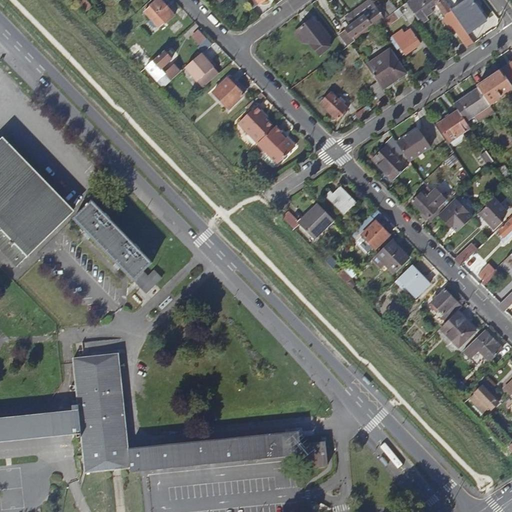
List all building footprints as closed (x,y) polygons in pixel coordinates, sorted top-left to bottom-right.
[(161,0),(151,0),(143,7),(161,27),(174,15),(161,0)] [(247,0),(254,9),(264,0),(247,0)] [(370,0),(369,0),(353,12),(359,20),(376,7),(370,0)] [(451,10),(443,0),(409,0),(407,2),(421,23),(427,19),(422,12),(435,3),(444,14),(451,10)] [(466,0),(451,11),(453,12),(460,22),(466,31),(467,33),(487,20),(473,0),(466,0)] [(348,46),(351,44),(379,23),(384,19),(376,7),(359,20),(353,12),(347,17),(353,24),(339,34),(348,46)] [(460,22),(453,12),(444,19),(451,28),(460,22)] [(379,23),(383,29),(393,22),(389,16),(384,19),(379,23)] [(312,19),(294,33),(301,42),(310,43),(320,55),(331,47),(326,40),(330,37),(319,24),(317,25),(312,19)] [(390,39),(393,43),(396,41),(405,54),(421,43),(411,30),(403,36),(400,32),(390,39)] [(468,47),(474,43),(467,33),(466,31),(460,35),(468,47)] [(393,43),(402,56),(405,54),(396,41),(393,43)] [(145,67),(153,61),(135,42),(128,49),(145,67)] [(378,82),(383,89),(406,73),(390,50),(367,66),(378,82)] [(171,58),(164,51),(153,61),(145,67),(163,86),(171,79),(181,71),(174,64),(165,73),(161,69),(171,58)] [(204,51),(186,67),(199,81),(215,67),(208,59),(210,57),(204,51)] [(511,85),(511,63),(501,70),(511,85)] [(204,87),(220,73),(215,67),(199,81),(204,87)] [(511,89),(511,85),(501,70),(477,86),(479,89),(490,104),(511,89)] [(229,109),(244,95),(228,78),(214,92),(229,109)] [(386,94),(383,89),(378,82),(371,87),(379,99),(386,94)] [(490,105),(490,104),(479,89),(455,105),(459,111),(466,121),(490,105)] [(316,105),(329,124),(342,115),(338,110),(334,104),(333,102),(332,104),(327,97),(316,105)] [(257,144),(273,128),(260,115),(262,113),(255,106),(238,123),(257,144)] [(466,121),(459,111),(438,125),(453,147),(467,138),(463,133),(470,128),(466,121)] [(273,128),(257,144),(276,164),(293,148),(293,144),(287,138),(284,139),(280,134),(281,133),(275,126),(273,128)] [(418,129),(397,143),(410,161),(431,147),(418,129)] [(0,249),(17,267),(71,214),(0,141),(0,249)] [(394,180),(408,166),(387,145),(373,159),(394,180)] [(494,162),(487,151),(481,155),(489,166),(491,164),(491,163),(494,162)] [(345,214),(356,203),(340,187),(332,194),(330,191),(326,195),(345,214)] [(431,221),(439,214),(447,206),(432,192),(427,187),(412,201),(423,213),(421,215),(426,220),(428,218),(431,221)] [(447,206),(450,204),(435,189),(432,192),(447,206)] [(479,202),(484,207),(487,204),(493,198),(488,193),(479,202)] [(447,206),(439,214),(450,226),(454,223),(455,225),(453,227),(458,232),(473,217),(469,213),(455,199),(450,204),(447,206)] [(74,218),(134,280),(143,271),(152,263),(139,250),(140,249),(135,244),(134,245),(109,219),(110,218),(105,213),(104,214),(92,201),(74,218)] [(334,220),(318,204),(308,215),(309,216),(300,225),(314,239),(334,220)] [(484,207),(479,211),(481,213),(474,219),(476,221),(475,222),(479,226),(480,225),(484,229),(484,231),(488,235),(489,234),(490,235),(496,229),(493,226),(501,219),(487,204),(484,207)] [(283,217),(294,228),(299,222),(289,211),(283,217)] [(370,216),(357,229),(363,234),(376,221),(370,216)] [(511,218),(498,232),(504,238),(501,241),(504,244),(511,235),(511,230),(511,229),(511,218)] [(376,221),(363,234),(362,235),(376,249),(390,235),(376,221)] [(391,240),(377,255),(386,264),(394,272),(409,258),(391,240)] [(455,260),(461,265),(478,249),(472,244),(455,260)] [(330,255),(325,260),(347,283),(353,278),(330,255)] [(377,255),(372,260),(381,269),(386,264),(377,255)] [(484,281),(494,271),(489,265),(478,275),(484,281)] [(412,266),(399,278),(417,297),(430,285),(412,266)] [(148,277),(143,271),(134,280),(146,293),(161,278),(154,271),(148,277)] [(444,314),(457,301),(445,290),(430,305),(438,312),(440,310),(444,314)] [(499,305),(505,311),(511,303),(511,291),(501,303),(499,305)] [(447,322),(457,312),(462,307),(457,301),(444,314),(441,317),(447,322)] [(447,322),(441,328),(459,347),(476,331),(457,312),(447,322)] [(485,330),(463,351),(470,358),(479,351),(490,362),(503,349),(485,330)] [(85,473),(130,468),(128,449),(119,354),(73,358),(78,410),(81,437),(85,473)] [(489,408),(496,400),(482,386),(470,398),(482,411),(487,406),(489,408)] [(0,441),(77,434),(77,437),(81,437),(78,410),(0,418),(0,441)] [(131,472),(301,455),(300,445),(299,432),(128,449),(130,468),(131,472)] [(325,442),(300,445),(301,455),(302,468),(327,465),(325,442)]
